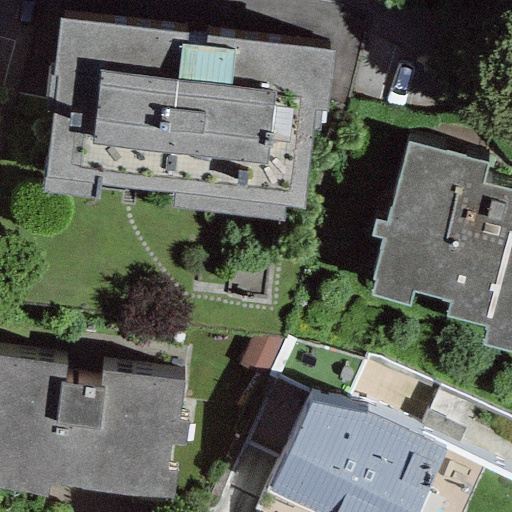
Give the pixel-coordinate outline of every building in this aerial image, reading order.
[(97,185),(173,194),(172,208),(282,221),(283,207),(300,209),(312,111),(325,112),(332,52),(59,19),(54,67),(48,67),(43,100),(51,101),(43,192),(95,199),(97,185)] [(486,164),(407,142),(386,221),(374,219),(370,235),(381,238),(370,279),(374,280),(369,296),(408,307),(412,292),(449,302),(445,315),(485,326),(480,344),(511,352),(511,191),(481,183),(486,164)] [(65,366),(0,356),(0,490),(44,497),(46,484),(172,503),(176,473),(166,472),(170,442),(184,444),(188,423),(178,421),(184,382),(102,370),(99,389),(63,384),(65,366)] [(271,372),(250,437),(278,446),(299,381),(271,372)] [(367,413),(307,403),(263,491),(307,511),(511,511),(511,475),(425,433),(422,439),(367,413)]
